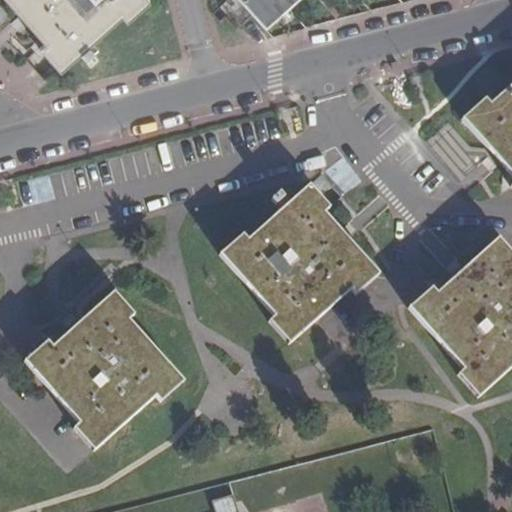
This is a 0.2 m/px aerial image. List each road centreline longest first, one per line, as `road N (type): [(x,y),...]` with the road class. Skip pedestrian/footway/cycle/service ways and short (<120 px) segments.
road 1 (residential): [(207,88),(511,9)]
road 2 (residential): [(0,141),(207,88)]
